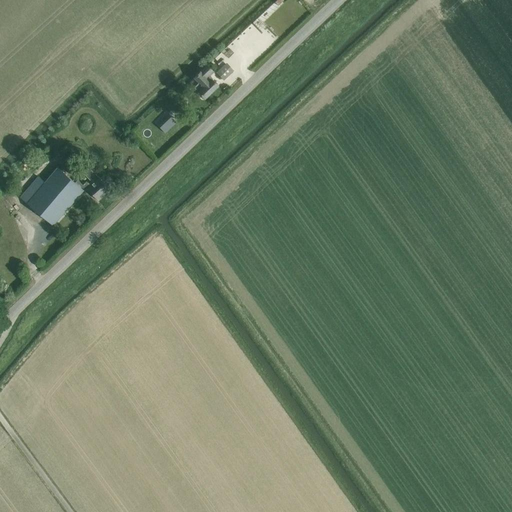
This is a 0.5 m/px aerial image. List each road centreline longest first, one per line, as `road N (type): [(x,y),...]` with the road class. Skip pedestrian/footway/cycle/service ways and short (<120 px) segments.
road 1 (unclassified): [(8,316),(337,0)]
road 2 (residential): [(71,511),(0,415)]
